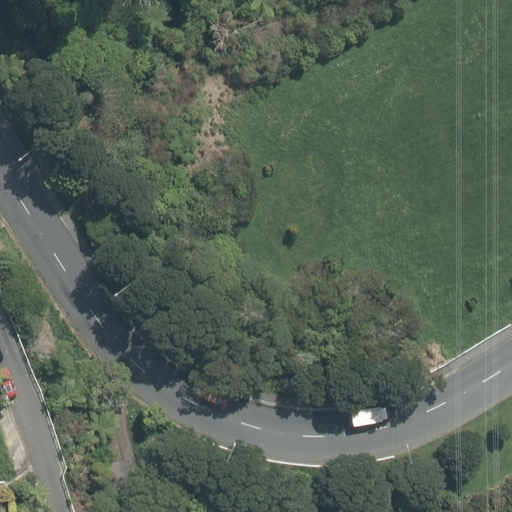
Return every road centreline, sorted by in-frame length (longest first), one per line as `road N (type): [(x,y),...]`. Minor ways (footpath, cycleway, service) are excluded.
road 1 (residential): [(511,364),(388,429),(307,443),(246,422),(125,353),(0,166)]
road 2 (residential): [(56,511),(0,338)]
